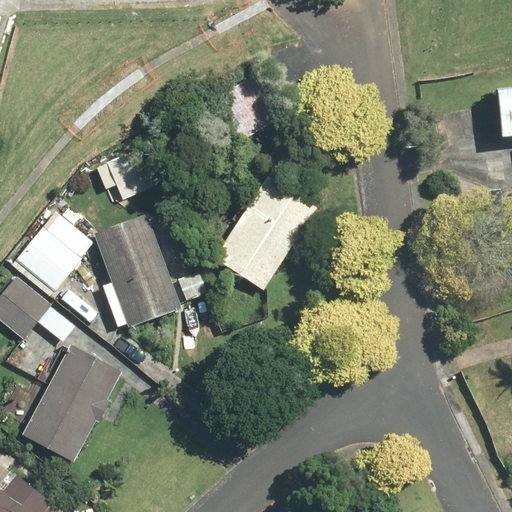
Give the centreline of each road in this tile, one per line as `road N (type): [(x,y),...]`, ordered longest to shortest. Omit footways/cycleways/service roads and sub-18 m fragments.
road 1 (residential): [(337,0),(389,136),(396,315),(388,356)]
road 2 (residential): [(388,356),(351,401),(225,511)]
road 3 (residential): [(388,356),(460,511)]
